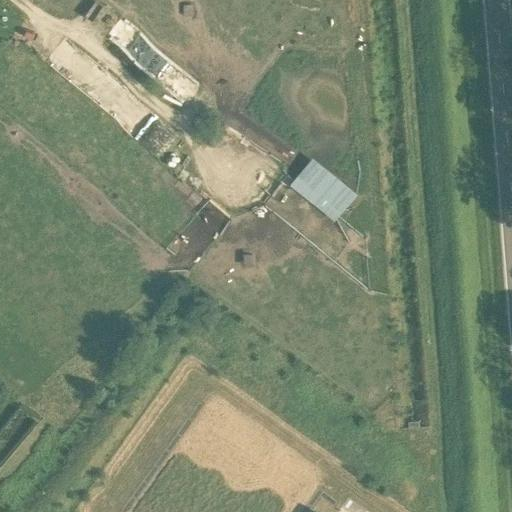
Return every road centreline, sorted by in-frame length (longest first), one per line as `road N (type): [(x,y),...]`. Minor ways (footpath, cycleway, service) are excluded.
road 1 (track): [(25,0),(242,167)]
road 2 (secondary): [(511,195),(496,0)]
